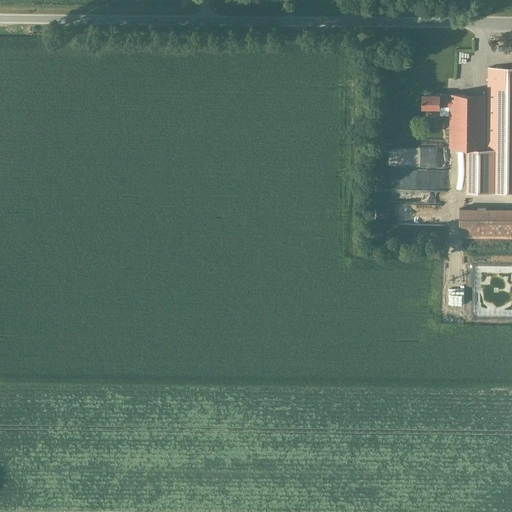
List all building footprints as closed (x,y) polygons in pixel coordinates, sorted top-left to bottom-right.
[(511,67),(487,68),(486,147),(487,147),(487,149),(467,149),(466,191),(511,191),(511,67)] [(449,95),(440,95),(421,95),(421,108),(440,108),(440,106),(450,106),(449,147),(484,148),(485,94),(449,94),(449,95)] [(511,208),(459,208),(459,237),(511,237),(511,208)] [(462,284),(463,265),(449,264),(448,288),(456,289),(456,284),(462,284)] [(511,312),(511,267),(473,269),(473,314),(488,314),(488,307),(481,307),(480,289),(490,289),(490,281),(501,281),(501,289),(507,289),(508,312),(511,312)] [(463,318),(462,291),(447,292),(448,318),(463,318)]
